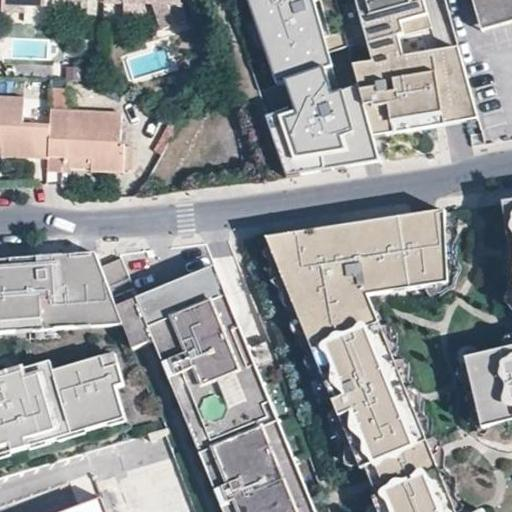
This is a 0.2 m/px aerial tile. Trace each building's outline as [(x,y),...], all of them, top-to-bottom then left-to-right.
[(27,8),(48,8),(48,0),(3,0),(3,15),(27,15),(27,8)] [(182,0),(104,0),(104,6),(125,7),(143,8),(156,8),(165,34),(191,25),(182,0)] [(258,0),(265,24),(263,25),(270,51),(273,50),(280,78),(292,118),(334,107),(332,98),(323,65),(312,69),(308,55),(304,42),(313,40),(301,0),(296,0),(293,1),(292,0),(258,0)] [(420,0),(361,0),(378,65),(356,71),(361,90),(369,120),(396,113),(403,123),(468,106),(453,46),(401,60),(393,30),(426,22),(420,0)] [(511,0),(473,0),(480,22),(511,13),(511,0)] [(125,7),(125,22),(143,22),(143,8),(125,7)] [(511,13),(480,22),(483,32),(511,23),(511,13)] [(319,52),(308,55),(312,69),(323,65),(319,52)] [(334,107),(292,118),(271,127),(288,182),(383,162),(369,120),(361,90),(332,98),(334,107)] [(0,109),(25,110),(25,101),(0,100),(0,109)] [(25,113),(25,110),(0,109),(0,148),(2,149),(2,157),(3,160),(50,162),(50,160),(51,129),(24,127),(25,113)] [(25,113),(24,127),(51,129),(51,113),(25,113)] [(123,146),(123,116),(51,113),(51,129),(50,160),(95,161),(95,174),(125,174),(126,146),(123,146)] [(456,289),(452,217),(274,244),(368,474),(435,447),(387,330),(375,301),(456,289)] [(127,266),(119,248),(98,249),(104,266),(107,274),(127,266)] [(124,319),(107,274),(104,266),(98,249),(77,251),(88,281),(92,322),(124,319)] [(92,322),(88,281),(77,251),(72,251),(72,256),(57,257),(56,252),(35,254),(36,262),(17,263),(17,256),(0,257),(0,322),(1,330),(32,328),(31,320),(61,317),(62,325),(92,322)] [(36,262),(35,254),(17,256),(17,263),(36,262)] [(140,297),(127,266),(107,274),(124,319),(136,353),(159,344),(140,297)] [(283,445),(268,408),(275,405),(260,368),(252,371),(237,334),(244,331),(219,268),(140,297),(159,344),(174,382),(181,379),(189,397),(182,400),(197,437),(204,434),(219,471),(212,474),(227,511),(318,511),(314,500),(307,502),(291,463),(297,461),(290,442),(283,445)] [(62,325),(61,317),(31,320),(32,328),(32,335),(63,332),(62,325)] [(260,368),(244,331),(237,334),(252,371),(260,368)] [(511,428),(511,353),(473,364),(490,434),(511,428)] [(124,367),(119,355),(107,359),(111,371),(124,367)] [(61,432),(86,425),(88,433),(116,425),(114,418),(128,414),(121,389),(129,387),(124,367),(111,371),(107,359),(59,372),(30,380),(14,385),(12,378),(0,381),(0,449),(15,445),(17,452),(33,448),(30,441),(54,434),(55,434),(61,432)] [(30,380),(59,372),(56,363),(27,371),(30,380)] [(189,397),(181,379),(174,382),(182,400),(189,397)] [(290,442),(275,405),(268,408),(283,445),(290,442)] [(130,421),(128,414),(114,418),(116,425),(130,421)] [(56,442),(88,433),(86,425),(61,432),(55,434),(56,442)] [(33,448),(56,442),(55,434),(54,434),(30,441),(33,448)] [(219,471),(204,434),(197,437),(212,474),(219,471)] [(0,457),(17,452),(15,445),(0,449),(0,457)] [(314,500),(297,461),(291,463),(307,502),(314,500)] [(461,511),(447,476),(433,481),(394,497),(380,503),(383,511),(461,511)] [(99,511),(90,490),(31,511),(99,511)]
